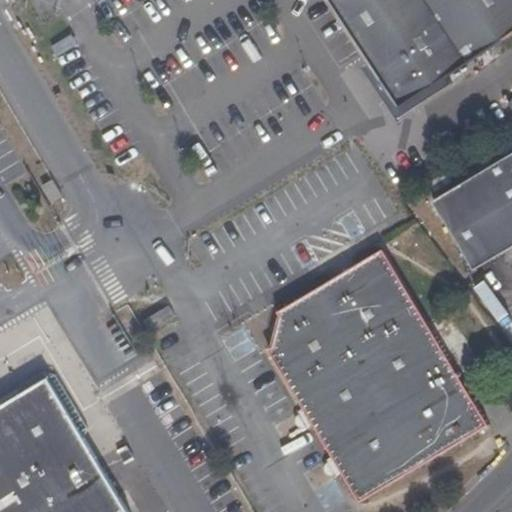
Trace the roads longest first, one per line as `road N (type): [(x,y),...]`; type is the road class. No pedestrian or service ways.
road 1 (unclassified): [(0,46),(129,257),(202,337),(306,511)]
road 2 (unknown): [(355,112),(380,142),(395,144),(511,78)]
